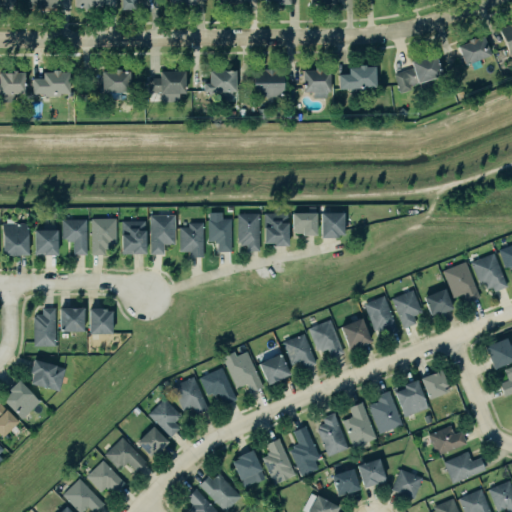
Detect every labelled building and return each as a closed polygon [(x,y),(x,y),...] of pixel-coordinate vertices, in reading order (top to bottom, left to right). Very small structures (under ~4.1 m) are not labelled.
[(26,0),(26,8),(56,8),(55,0),(26,0)] [(75,0),(75,6),(83,6),(83,8),(90,8),(90,6),(102,6),(102,0),(75,0)] [(121,0),(121,9),(135,9),(135,0),(121,0)] [(511,23),(511,52),(509,54),(498,29),(511,23)] [(484,35),(475,39),(474,37),(468,39),(469,41),(458,45),(466,64),(491,54),(484,35)] [(413,67),(393,73),(400,92),(410,89),(409,84),(417,81),(418,83),(443,75),(435,53),(411,61),(413,67)] [(349,73),(348,67),(359,67),(359,64),(365,64),(365,66),(375,66),(376,87),(339,88),(338,74),(349,73)] [(315,69),(303,69),(303,91),(330,91),(330,67),(315,67),(315,69)] [(24,72),(16,71),(16,69),(10,69),(11,72),(0,72),(0,101),(14,101),(14,93),(24,93),(24,72)] [(69,71),(60,71),(60,69),(53,69),(53,72),(43,72),(43,78),(32,78),(32,92),(42,92),(42,96),(59,96),(59,93),(69,93),(69,71)] [(130,71),(130,91),(102,91),(102,71),(114,71),(114,69),(121,69),(121,71),(130,71)] [(209,82),(203,82),(203,91),(236,91),(236,69),(209,69),(209,82)] [(253,69),(254,96),(283,95),(283,69),(253,69)] [(160,77),(149,77),(149,91),(160,91),(160,93),(185,93),(185,70),(160,70),(160,77)] [(316,212),(316,235),(303,235),(303,233),(295,233),(295,231),(292,231),(292,212),(316,212)] [(343,212),(343,234),(337,235),(337,237),(320,237),(320,212),(343,212)] [(258,213),(258,251),(246,251),(246,245),(240,245),(240,242),(236,242),(236,213),(258,213)] [(263,213),(264,242),(274,242),(274,246),(288,246),(287,213),(263,213)] [(174,215),(174,243),(163,244),(163,253),(149,254),(149,215),(174,215)] [(115,218),(115,244),(109,244),(109,248),(104,248),(104,254),(90,254),(90,218),(115,218)] [(85,219),(85,254),(72,254),(72,241),(65,241),(65,238),(61,238),(61,219),(85,219)] [(230,219),(231,251),(217,251),(216,243),(214,243),(214,240),(207,240),(207,219),(230,219)] [(144,220),(144,254),(121,254),(120,220),(144,220)] [(202,222),(188,222),(188,227),(178,227),(179,251),(189,251),(189,257),(202,257),(202,222)] [(27,223),(27,255),(2,255),(2,223),(27,223)] [(34,255),(34,230),(57,230),(57,255),(34,255)] [(511,243),(511,267),(509,268),(508,266),(503,268),(497,249),(511,243)] [(492,253),(506,286),(493,291),(491,286),(485,288),(483,284),(479,286),(469,262),(492,253)] [(464,261),(478,297),(466,302),(462,293),(452,297),(441,270),(464,261)] [(445,287),(453,308),(437,314),(436,312),(430,315),(422,296),(445,287)] [(411,315),(420,312),(411,289),(390,298),(402,328),(414,323),(411,315)] [(383,295),(397,330),(385,335),(383,329),(377,331),(376,329),(373,330),(362,303),(383,295)] [(54,307),(54,345),(33,345),(32,316),(35,316),(35,313),(42,313),(41,307),(54,307)] [(83,307),(83,330),(59,330),(59,307),(83,307)] [(106,310),(106,308),(89,308),(89,332),(112,332),(112,310),(106,310)] [(361,318),(370,341),(348,350),(339,327),(361,318)] [(329,319),(343,352),(330,358),(326,348),(320,351),(319,349),(316,350),(307,328),(329,319)] [(282,342),(290,364),(299,360),(301,367),(314,362),(302,334),(282,342)] [(485,345),(494,367),(511,360),(511,351),(506,336),(485,345)] [(235,356),(233,351),(222,356),(235,387),(246,382),(250,392),(262,386),(246,351),(235,356)] [(280,353),(290,374),(268,384),(258,363),(280,353)] [(34,358),(65,367),(58,390),(30,382),(33,372),(30,372),(34,358)] [(507,379),(503,368),(511,364),(511,391),(504,395),(499,382),(507,379)] [(220,366),(235,398),(223,403),(218,392),(211,395),(210,393),(205,395),(197,377),(220,366)] [(442,368),(448,384),(446,385),(448,390),(428,398),(420,377),(442,368)] [(170,385),(181,410),(191,405),(194,413),(206,407),(192,375),(170,385)] [(19,379),(39,400),(21,418),(2,399),(11,391),(9,388),(19,379)] [(417,379),(427,407),(403,416),(393,391),(404,387),(403,384),(417,379)] [(388,390),(401,423),(378,432),(366,404),(377,400),(375,395),(388,390)] [(147,413),(169,436),(178,427),(173,421),(180,415),(163,397),(147,413)] [(351,416),(347,406),(360,401),(375,437),(352,446),(341,420),(351,416)] [(0,403),(17,421),(1,436),(0,435),(0,403)] [(333,412),(347,447),(326,455),(316,429),(318,427),(317,425),(323,423),(321,416),(333,412)] [(428,414),(431,421),(425,423),(423,416),(428,414)] [(152,424),(168,440),(156,452),(155,450),(149,456),(135,441),(152,424)] [(304,425),(318,457),(296,467),(288,450),(293,448),(292,445),(297,443),(292,430),(304,425)] [(453,433),(450,425),(427,434),(435,456),(466,443),(461,430),(453,433)] [(102,453),(121,436),(145,461),(136,471),(127,461),(122,466),(120,464),(116,468),(102,453)] [(277,437),(294,474),(273,483),(261,457),(267,454),(266,452),(268,451),(265,443),(277,437)] [(252,449),(264,477),(243,486),(232,461),(237,458),(236,456),(252,449)] [(442,462),(466,451),(470,460),(479,456),(484,468),(451,482),(442,462)] [(357,464),(364,486),(374,483),(374,485),(386,481),(378,458),(357,464)] [(101,459),(125,482),(114,493),(108,486),(106,488),(104,487),(100,491),(84,476),(101,459)] [(353,467),(359,488),(337,495),(330,474),(353,467)] [(399,468),(391,489),(413,498),(421,477),(399,468)] [(211,479),(206,475),(197,484),(223,511),(240,495),(218,472),(211,479)] [(78,477),(103,503),(93,511),(87,505),(80,511),(79,511),(61,494),(78,477)] [(487,489),(509,480),(511,487),(511,511),(507,511),(505,507),(496,511),(487,489)] [(195,487),(220,511),(188,511),(191,509),(189,507),(192,504),(185,497),(195,487)] [(480,487),(490,511),(462,511),(456,498),(480,487)] [(306,511),(316,494),(339,505),(335,511),(306,511)] [(452,497),(458,511),(433,511),(431,506),(452,497)]
